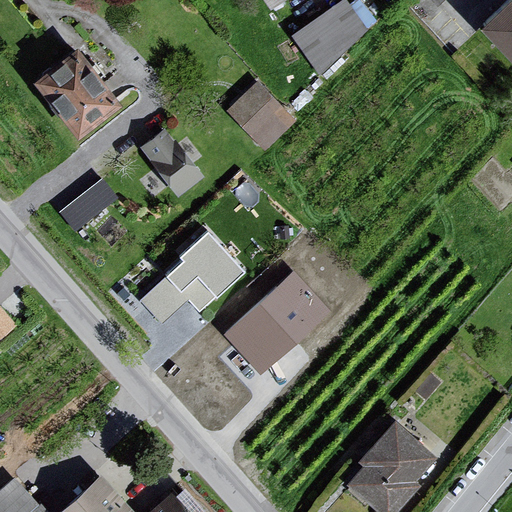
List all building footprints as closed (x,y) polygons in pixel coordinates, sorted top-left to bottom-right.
[(253,0),(261,13),(280,0),(253,0)] [(336,0),(334,0),(282,37),(315,78),(359,33),(336,0)] [(511,0),(484,0),(464,20),(511,63),(511,0)] [(66,47),(20,80),(62,138),(108,104),(66,47)] [(248,82),(220,111),(259,149),(288,121),(248,82)] [(157,127),(130,146),(167,196),(194,178),(157,127)] [(68,233),(114,198),(96,179),(52,216),(68,233)] [(244,267),(202,222),(156,266),(163,274),(142,294),(161,315),(187,290),(203,306),(244,267)] [(326,311),(293,275),(228,334),(261,370),(326,311)] [(0,335),(16,321),(0,302),(0,335)] [(426,454),(383,417),(347,460),(351,466),(336,481),(373,511),(381,511),(409,483),(408,473),(426,454)] [(121,511),(87,473),(42,511),(121,511)] [(31,511),(6,476),(0,481),(0,511),(31,511)] [(181,511),(163,489),(134,511),(181,511)]
